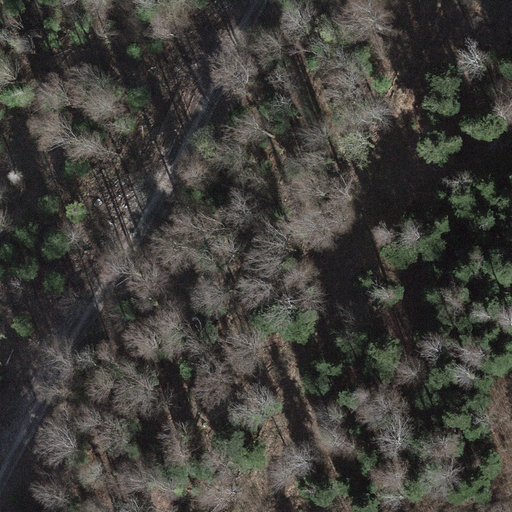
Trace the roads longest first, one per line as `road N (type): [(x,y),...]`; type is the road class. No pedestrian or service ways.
road 1 (track): [(246,511),(336,316),(447,0)]
road 2 (track): [(0,484),(253,0)]
